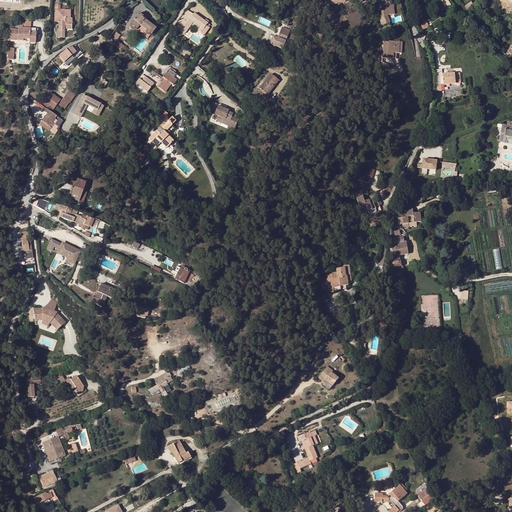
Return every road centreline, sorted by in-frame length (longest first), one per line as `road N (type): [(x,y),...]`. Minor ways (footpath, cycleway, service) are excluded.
road 1 (residential): [(26,444),(11,323),(35,296),(26,198),(37,160),(18,85),(127,0)]
road 2 (residential): [(402,0),(425,53),(430,104),(389,233),(389,358),(367,386),(275,435)]
